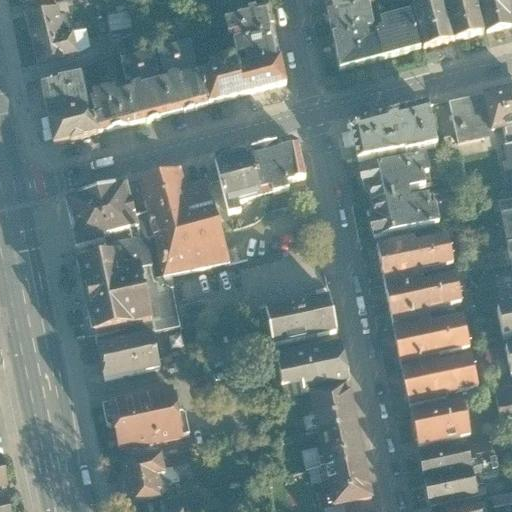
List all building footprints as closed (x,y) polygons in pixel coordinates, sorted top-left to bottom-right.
[(381,0),(326,0),(329,14),(377,5),(382,4),(381,0)] [(446,0),(415,8),(417,14),(427,51),(462,42),(453,8),(451,8),(448,0),(446,0)] [(452,0),(455,7),(453,8),(462,42),(489,35),(480,0),(452,0)] [(511,29),(511,3),(511,0),(480,0),(489,35),(511,29)] [(329,14),(334,39),(375,31),(382,29),(377,5),(329,14)] [(255,68),(284,61),(272,8),(253,12),(254,17),(228,23),(231,37),(239,35),(241,42),(238,42),(242,57),(252,55),(255,68)] [(61,9),(26,16),(38,66),(80,55),(75,35),(67,37),(65,30),(70,29),(67,17),(63,17),(61,9)] [(387,34),(383,35),(391,62),(427,51),(417,14),(388,22),(390,30),(387,31),(387,34)] [(134,35),(131,19),(111,22),(114,39),(134,35)] [(375,31),(334,39),(341,74),(391,62),(383,35),(376,37),(375,31)] [(174,82),(168,84),(178,116),(216,105),(206,73),(200,75),(198,67),(201,66),(194,44),(160,53),(167,75),(171,74),(174,82)] [(137,91),(132,93),(141,126),(178,116),(168,84),(162,85),(160,77),(164,75),(157,53),(124,62),(129,84),(134,82),(137,91)] [(214,72),(206,73),(216,105),(251,96),(244,70),(242,64),(240,65),(239,59),(212,66),(214,72)] [(244,70),(251,96),(293,86),(287,60),(284,61),(255,68),(244,70)] [(50,121),(95,110),(93,103),(86,77),(62,82),(63,86),(43,89),(50,121)] [(511,130),(511,88),(480,95),(481,97),(489,135),(511,130)] [(99,102),(93,103),(95,110),(102,135),(141,126),(132,93),(120,96),(119,90),(97,96),(99,102)] [(490,140),(489,135),(481,97),(447,104),(455,147),(490,140)] [(102,137),(102,135),(95,110),(50,121),(57,149),(102,137)] [(426,110),(345,129),(353,166),(388,158),(388,160),(399,157),(400,159),(435,151),(426,110)] [(287,143),(243,154),(255,195),(266,192),(269,198),(284,194),(283,188),(304,182),(294,148),(287,143)] [(511,202),(511,145),(502,148),(506,164),(502,165),(510,203),(511,202)] [(255,195),(243,154),(207,164),(223,220),(229,219),(226,209),(252,202),(250,196),(255,195)] [(425,160),(356,174),(372,243),(438,229),(434,210),(427,212),(425,200),(406,203),(404,194),(423,190),(421,179),(428,178),(425,160)] [(177,174),(133,184),(145,234),(157,282),(169,280),(226,265),(205,187),(182,192),(177,174)] [(145,234),(133,184),(59,202),(70,252),(107,243),(145,234)] [(511,215),(499,218),(505,247),(511,245),(511,215)] [(145,234),(107,243),(112,259),(67,269),(82,343),(94,340),(95,345),(96,351),(181,333),(179,327),(169,280),(157,282),(145,234)] [(409,243),(372,250),(381,291),(418,284),(417,278),(452,270),(445,242),(411,250),(409,243)] [(418,284),(381,291),(390,332),(428,325),(426,317),(459,309),(453,282),(419,288),(418,284)] [(327,299),(262,313),(270,351),(335,337),(327,299)] [(511,341),(511,311),(495,315),(501,344),(511,341)] [(428,325),(390,332),(399,375),(437,367),(435,361),(468,354),(461,323),(429,330),(428,325)] [(96,351),(89,352),(97,389),(162,376),(159,363),(185,357),(181,333),(96,351)] [(304,398),(345,389),(337,348),(272,361),(279,394),(298,390),(300,399),(304,398)] [(437,367),(399,375),(407,415),(444,407),(442,400),(477,392),(471,363),(437,370),(437,367)] [(340,511),(371,506),(345,389),(304,398),(328,511),(340,511)] [(511,435),(511,390),(492,395),(501,438),(511,435)] [(169,392),(102,407),(115,459),(180,444),(179,441),(187,439),(183,418),(178,415),(174,395),(169,392)] [(461,407),(408,418),(416,454),(469,443),(461,407)] [(465,448),(415,458),(421,487),(472,477),(465,448)] [(158,460),(117,468),(127,511),(162,503),(157,481),(163,480),(158,460)] [(0,499),(12,497),(4,463),(0,463),(0,499)] [(472,477),(421,487),(426,511),(436,511),(477,503),(472,477)] [(0,501),(0,511),(11,511),(10,500),(0,501)]
